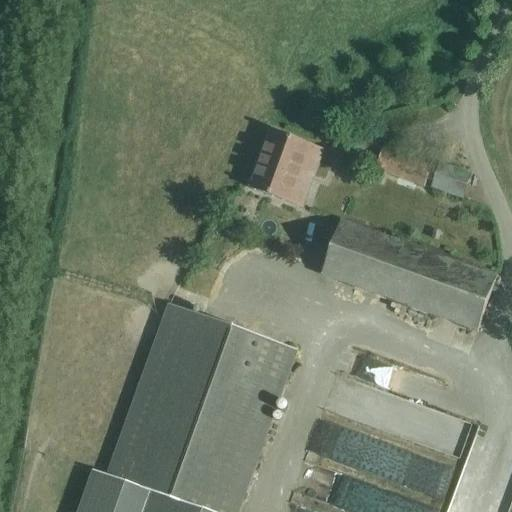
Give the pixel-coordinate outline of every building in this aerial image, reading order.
[(261,161),(251,189),(302,208),(306,199),(296,195),(310,157),(320,161),(323,151),(271,132),(261,161)] [(423,186),(430,166),(385,151),(379,171),(423,186)] [(440,166),(432,188),(464,200),(472,177),(440,166)] [(463,202),(453,198),(449,207),(460,211),(463,202)] [(478,333),(498,279),(340,221),(320,275),(478,333)] [(320,314),(359,324),(362,312),(323,301),(320,314)] [(235,511),(294,352),(171,307),(108,479),(104,477),(97,475),(97,476),(83,511),(235,511)] [(452,416),(411,399),(420,378),(354,351),(330,411),(437,454),(452,416)] [(322,497),(322,496),(360,511),(370,486),(314,464),(303,490),(322,497)] [(390,511),(391,489),(382,489),(380,511),(390,511)]
